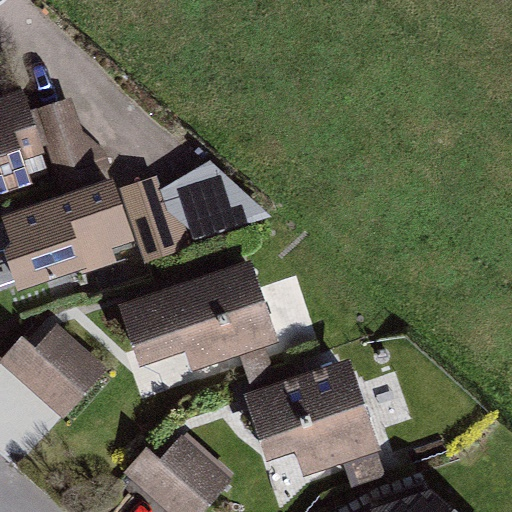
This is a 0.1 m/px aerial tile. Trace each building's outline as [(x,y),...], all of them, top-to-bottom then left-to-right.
[(0,191),(32,182),(24,159),(48,150),(63,194),(114,177),(107,152),(85,134),(73,97),(30,109),(22,87),(0,95),(0,191)] [(158,174),(120,186),(146,264),(193,251),(189,240),(265,220),(212,157),(161,187),(158,174)] [(63,194),(2,215),(11,238),(3,249),(6,259),(0,260),(0,281),(5,295),(80,266),(83,272),(117,260),(112,246),(134,239),(114,177),(63,194)] [(251,258),(118,302),(141,365),(183,349),(190,369),(240,353),(267,344),(279,340),(251,258)] [(107,369),(58,322),(35,345),(22,333),(0,361),(0,363),(66,417),(107,369)] [(267,344),(240,353),(252,389),(279,380),(267,344)] [(252,389),(245,392),(267,459),(295,449),(303,472),(351,458),(379,449),(384,448),(349,356),(279,380),(252,389)] [(202,511),(232,477),(183,433),(160,457),(147,444),(124,472),(169,511),(202,511)] [(379,449),(351,458),(363,495),(390,485),(379,449)] [(363,495),(348,500),(352,511),(511,511),(511,502),(493,450),(390,485),(363,495)]
